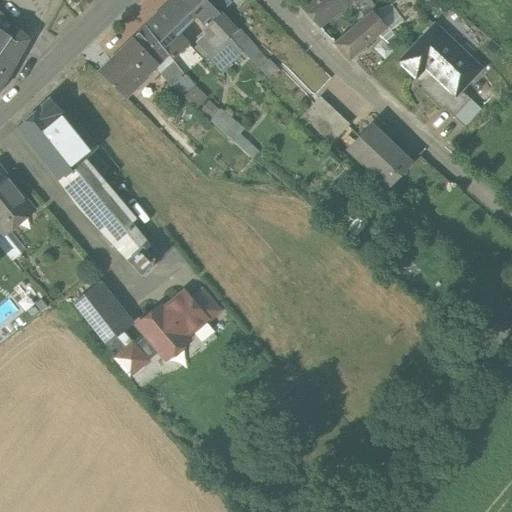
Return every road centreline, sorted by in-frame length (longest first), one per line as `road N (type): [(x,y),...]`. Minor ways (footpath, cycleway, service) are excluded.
road 1 (residential): [(511,218),(272,0)]
road 2 (residential): [(353,511),(511,313)]
road 3 (residential): [(0,119),(122,0)]
